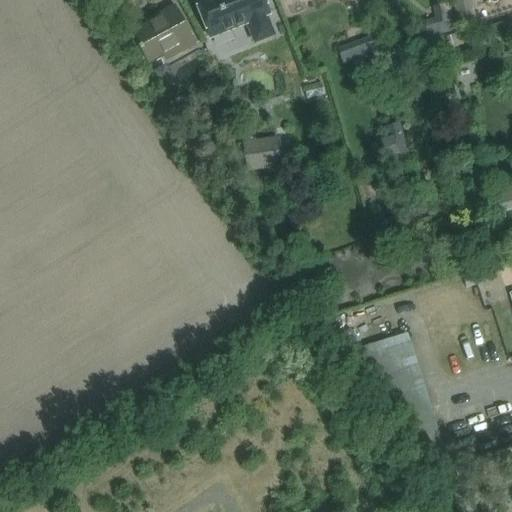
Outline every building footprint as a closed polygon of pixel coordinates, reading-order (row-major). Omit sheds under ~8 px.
[(269,14),(263,0),(194,0),(210,37),(247,22),(255,42),(273,35),(265,15),(269,14)] [(453,0),(459,25),(474,23),(470,0),(453,0)] [(174,6),(176,9),(131,34),(147,64),(170,51),(173,57),(196,44),(175,5),(174,6)] [(436,18),(423,21),(427,38),(457,31),(453,14),(436,18)] [(459,33),(445,37),(448,49),(462,45),(459,33)] [(374,35),(360,40),(366,56),(369,65),(383,60),(374,35)] [(180,79),(189,73),(180,58),(171,64),(180,79)] [(165,64),(153,71),(164,91),(176,84),(165,64)] [(440,132),(449,129),(444,112),(402,125),(415,166),(447,156),(440,132)] [(385,159),(392,157),(395,168),(411,163),(400,122),(384,127),(387,138),(380,140),(385,159)] [(280,137),(243,143),(247,171),(284,165),(280,137)] [(511,185),(487,193),(492,211),(511,205),(511,185)] [(376,240),(386,237),(385,234),(394,232),(391,221),(372,227),(376,240)] [(474,276),(463,279),(466,288),(477,285),(474,276)] [(450,463),(433,408),(393,421),(425,471),(450,463)]
